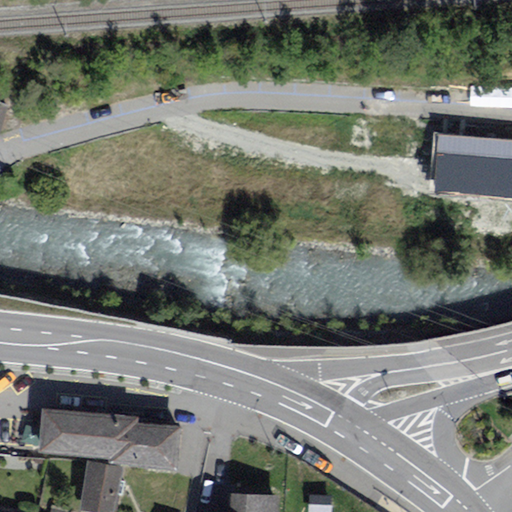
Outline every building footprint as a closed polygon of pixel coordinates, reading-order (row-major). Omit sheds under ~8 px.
[(0,104),(0,131),(9,107),(0,104)] [(511,142),(442,137),(439,189),(511,194),(511,142)] [(138,415),(42,409),(39,452),(110,457),(109,462),(178,467),(180,425),(138,422),(138,415)] [(115,511),(121,464),(86,460),(80,509),(108,511),(115,511)] [(277,511),(278,494),(230,492),(228,511),(277,511)] [(331,511),(332,495),(310,494),(309,511),(331,511)]
